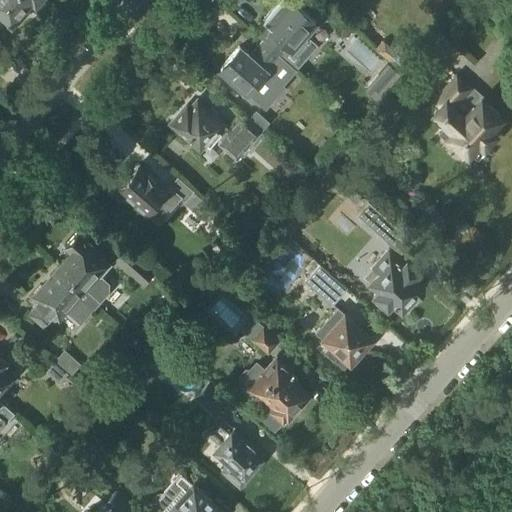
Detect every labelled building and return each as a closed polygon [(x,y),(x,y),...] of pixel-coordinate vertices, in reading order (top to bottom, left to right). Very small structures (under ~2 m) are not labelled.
[(35,4),(35,3),(31,0),(0,0),(0,15),(12,26),(32,2),(35,4)] [(265,25),(256,34),(264,41),(272,48),(285,60),(295,70),(317,45),(306,36),(316,25),(293,4),(292,5),(286,0),(279,0),(261,21),(265,25)] [(409,68),(422,80),(438,63),(439,65),(456,47),(441,34),(409,68)] [(218,68),(245,92),(265,109),(285,86),(283,84),(295,70),(285,60),(272,48),(264,41),(249,57),(237,47),(218,68)] [(406,43),(390,62),(403,72),(419,54),(406,43)] [(390,62),(378,76),(389,87),(402,73),(390,62)] [(501,117),(457,76),(442,93),(448,98),(435,113),(445,122),(439,129),(467,155),(478,142),(483,147),(496,133),(491,129),(501,117)] [(376,115),(389,127),(405,109),(393,97),(376,115)] [(207,112),(196,103),(189,111),(185,108),(170,125),(199,150),(212,135),(220,142),(217,146),(235,162),(261,134),(242,117),(229,132),(221,125),(213,118),(215,116),(209,110),(207,112)] [(261,132),(269,122),(255,110),(247,119),(261,132)] [(125,195),(146,214),(147,214),(158,223),(180,198),(168,187),(164,191),(137,167),(111,196),(118,203),(125,195)] [(177,177),(168,187),(180,198),(193,209),(201,199),(192,191),(193,191),(177,177)] [(403,233),(368,201),(356,214),(391,246),(403,233)] [(308,215),(297,205),(278,226),(290,236),(308,215)] [(271,227),(252,247),(266,261),(285,241),(271,227)] [(70,252),(58,266),(82,288),(99,303),(109,292),(109,283),(101,276),(113,263),(78,232),(64,247),(70,252)] [(113,259),(141,286),(154,272),(125,246),(113,259)] [(361,277),(377,291),(374,294),(375,301),(382,308),(388,308),(393,302),(402,310),(413,297),(416,300),(428,287),(415,276),(418,272),(407,261),(405,264),(387,248),(361,277)] [(304,281),(332,305),(347,289),(319,264),(304,281)] [(55,320),(64,309),(80,324),(91,311),(99,303),(82,288),(58,266),(30,298),(36,303),(31,310),(43,320),(48,314),(55,320)] [(348,364),(373,337),(338,307),(314,334),(329,346),(323,353),(337,365),(342,359),(348,364)] [(252,338),(268,353),(279,341),(263,326),(252,338)] [(71,375),(81,364),(64,350),(55,360),(71,375)] [(242,379),(241,381),(267,404),(259,413),(274,427),(286,414),(287,415),(291,410),(295,410),(302,402),(302,398),(307,393),(294,381),(297,378),(292,374),(294,371),(292,370),(290,372),(281,364),(279,365),(274,360),(264,371),(256,363),(252,368),(249,367),(241,375),(242,379)] [(0,389),(11,377),(2,369),(4,366),(0,362),(0,389)] [(46,372),(59,384),(68,374),(54,362),(46,372)] [(194,397),(215,415),(230,399),(209,380),(194,397)] [(0,428),(14,413),(0,400),(0,428)] [(232,428),(231,429),(220,419),(208,432),(220,442),(213,450),(228,463),(220,472),(239,489),(259,467),(255,463),(262,454),(232,428)] [(179,453),(163,441),(154,453),(170,465),(179,453)] [(173,504),(182,511),(225,511),(227,511),(214,500),(211,504),(190,486),(189,486),(177,475),(161,493),(173,504)] [(105,499),(111,491),(101,483),(95,490),(105,499)] [(106,502),(117,511),(126,511),(133,505),(116,490),(106,502)] [(0,492),(0,511),(3,511),(12,503),(0,492)] [(182,511),(173,504),(161,493),(160,494),(154,495),(152,498),(152,503),(146,510),(148,511),(182,511)]
